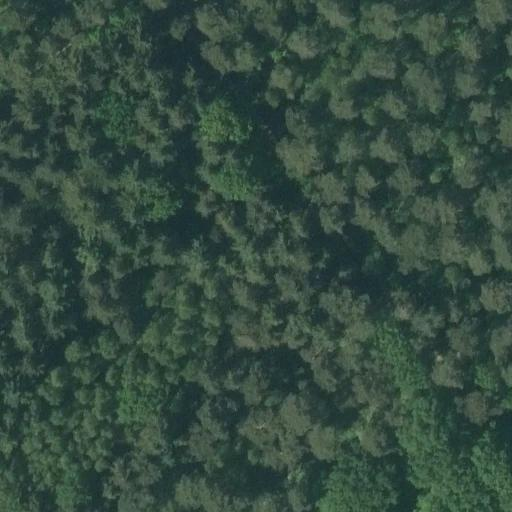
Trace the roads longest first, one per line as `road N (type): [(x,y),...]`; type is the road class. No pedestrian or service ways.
road 1 (track): [(448,382),(425,340),(143,0)]
road 2 (unknown): [(478,359),(193,0)]
road 3 (track): [(116,0),(0,99)]
road 4 (track): [(500,511),(448,382)]
